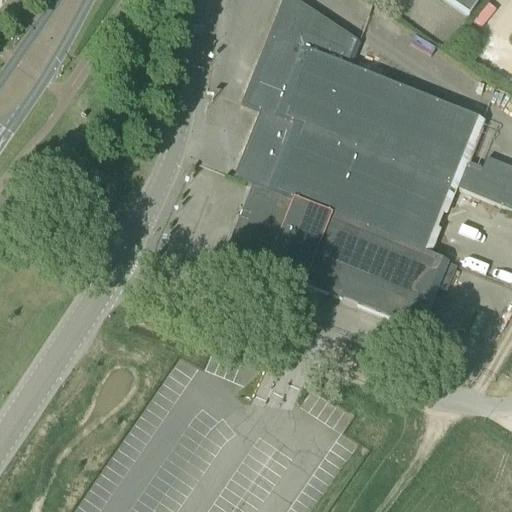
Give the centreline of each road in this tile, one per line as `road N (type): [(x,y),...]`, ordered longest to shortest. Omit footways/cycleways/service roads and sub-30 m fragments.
road 1 (unclassified): [(486,412),(117,263)]
road 2 (unclassified): [(117,263),(164,183),(195,2)]
road 3 (unclassified): [(0,439),(117,263)]
road 4 (secondary): [(0,146),(89,0)]
